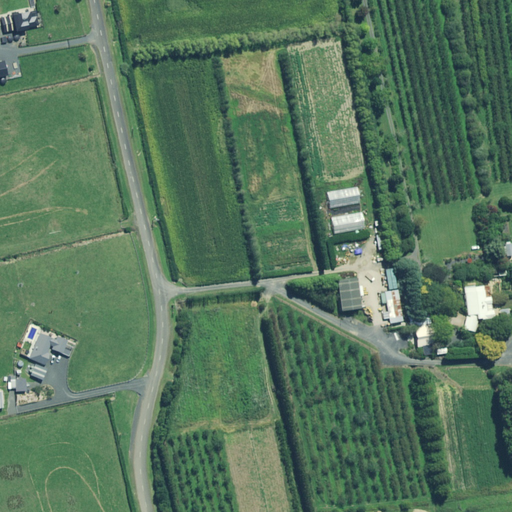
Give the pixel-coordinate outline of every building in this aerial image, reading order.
[(14,32),(26,29),(26,28),(37,26),(35,17),(30,18),(28,12),(18,14),(18,13),(10,15),(0,16),(0,21),(2,33),(13,31),(14,32)] [(18,34),(6,37),(8,43),(20,40),(18,34)] [(36,178),(37,182),(40,181),(39,177),(46,175),(40,149),(27,152),(33,178),(36,178)] [(359,203),(356,187),(326,193),(329,209),(359,203)] [(364,229),(361,213),(330,218),(333,234),(364,229)] [(509,242),(502,243),(505,257),(511,256),(509,242)] [(394,268),(389,269),(392,289),(397,288),(394,268)] [(356,286),(355,277),(334,279),(339,312),(359,310),(357,296),(362,295),(361,285),(356,286)] [(477,320),(493,318),(489,285),(462,288),(466,316),(462,330),(474,332),(477,320)] [(387,311),(372,314),(373,321),(388,318),(389,324),(403,321),(397,289),(379,293),(381,304),(386,303),(387,311)] [(508,309),(500,310),(501,320),(509,319),(508,309)] [(413,326),(415,339),(416,348),(433,345),(432,336),(431,333),(431,330),(430,323),(413,326)] [(54,340),(39,333),(27,358),(43,365),(48,354),(46,353),(49,346),(52,347),(51,349),(67,357),(71,349),(64,346),(66,341),(56,336),(54,340)] [(44,372),(31,366),(29,371),(31,372),(29,376),(41,380),(44,372)]
